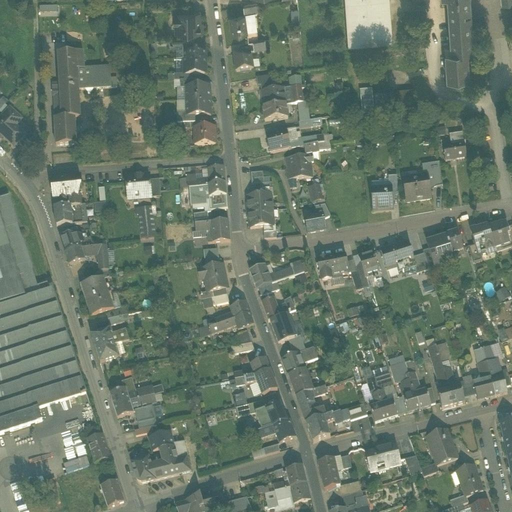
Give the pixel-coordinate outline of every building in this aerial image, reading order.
[(345,0),(349,46),(392,43),(391,19),(386,19),(385,2),(389,2),(389,0),(345,0)] [(448,0),(452,52),(446,53),(448,80),(470,78),(468,52),(477,51),(476,35),(473,35),(470,0),(448,0)] [(243,7),(244,16),(245,16),(245,15),(254,13),(259,12),(257,5),(243,7)] [(172,7),(172,15),(175,15),(175,14),(188,14),(188,7),(172,7)] [(291,12),(292,25),(299,24),(298,11),(291,12)] [(175,15),(176,34),(202,33),(202,24),(200,24),(199,13),(188,14),(175,14),(175,15)] [(257,31),(255,18),(254,13),(245,15),(245,16),(247,33),(256,31),(257,31)] [(232,36),(247,34),(247,33),(245,16),(244,16),(229,18),(232,36)] [(143,25),(135,25),(135,33),(143,32),(143,25)] [(257,42),(256,31),(247,33),(247,34),(248,43),(252,42),(257,42)] [(252,42),(254,51),(266,49),(264,40),(257,42),(252,42)] [(183,46),(184,60),(206,60),(205,45),(191,45),(183,45),(183,46)] [(176,61),(184,60),(183,46),(173,47),(173,50),(176,52),(176,61)] [(114,48),(105,49),(106,57),(115,57),(114,48)] [(234,54),(237,72),(253,70),(251,63),(250,51),(234,54)] [(81,120),(79,91),(78,72),(84,71),(84,70),(83,54),(58,55),(60,84),(61,120),(55,120),(56,147),(76,146),(75,120),(81,120)] [(184,60),(176,61),(176,75),(184,75),(184,60)] [(206,75),(206,60),(184,60),(184,75),(192,75),(206,75)] [(251,63),(253,70),(260,69),(259,62),(251,63)] [(110,69),(84,70),(84,71),(78,72),(79,91),(111,89),(110,79),(110,69)] [(259,78),(260,87),(272,85),(271,76),(259,78)] [(289,88),(302,86),(301,77),(288,79),(289,88)] [(54,98),(55,120),(61,120),(60,84),(52,85),(53,98),(54,98)] [(344,94),(343,84),(335,85),(336,95),(344,94)] [(286,105),(286,106),(290,105),(289,105),(298,104),(303,103),(301,90),(304,89),(303,86),(302,86),(289,88),(284,89),(286,105)] [(186,89),(186,102),(210,102),(210,88),(198,88),(186,88),(186,89)] [(177,102),(186,102),(186,89),(180,89),(177,89),(177,102)] [(261,92),(263,109),(286,105),(284,89),(261,92)] [(374,114),(372,90),(360,91),(362,115),(374,114)] [(375,97),(376,114),(416,110),(414,93),(375,97)] [(186,102),(177,102),(177,103),(177,113),(187,113),(186,102)] [(211,116),(210,102),(186,102),(187,113),(187,116),(195,116),(211,116)] [(298,104),(300,123),(310,121),(307,103),(303,103),(298,104)] [(286,106),(286,105),(263,109),(265,122),(288,119),(286,106)] [(0,114),(2,117),(9,110),(4,106),(2,108),(0,110),(0,114)] [(0,119),(0,135),(13,148),(17,143),(24,136),(13,126),(19,119),(9,110),(2,117),(0,119)] [(457,121),(462,123),(467,112),(462,110),(457,121)] [(462,123),(466,124),(471,114),(467,112),(462,123)] [(177,113),(177,124),(184,123),(195,123),(195,116),(187,116),(187,113),(177,113)] [(466,124),(471,127),(476,116),(471,114),(466,124)] [(321,120),(310,121),(311,128),(322,126),(321,120)] [(311,128),(310,121),(300,123),(299,123),(300,130),(311,128)] [(194,129),(195,145),(216,145),(215,128),(202,129),(194,129)] [(437,129),(438,136),(446,136),(445,128),(437,129)] [(296,130),(285,131),(288,144),(298,142),(298,141),(296,130)] [(17,143),(24,150),(35,138),(28,131),(24,136),(17,143)] [(268,135),(270,154),(289,149),(288,144),(285,131),(268,135)] [(452,136),(454,146),(465,145),(463,134),(452,136)] [(323,136),(324,144),(333,142),(332,135),(323,136)] [(289,150),(304,147),(318,144),(324,144),(323,136),(298,141),(298,142),(288,144),(289,149),(289,150)] [(319,152),(319,151),(318,144),(304,147),(305,154),(312,153),(319,152)] [(467,160),(465,145),(454,146),(443,148),(445,163),(467,160)] [(286,170),(295,169),(295,167),(297,167),(297,165),(311,163),(313,163),(312,156),(306,156),(285,159),(286,170)] [(312,178),(311,163),(297,165),(297,167),(295,167),(295,169),(286,170),(287,181),(290,190),(297,189),(296,180),(312,178)] [(311,163),(312,178),(323,177),(321,170),(313,163),(311,163)] [(427,177),(429,188),(443,186),(440,164),(422,167),(423,176),(426,175),(427,177)] [(195,182),(196,188),(208,186),(225,184),(224,167),(208,169),(209,180),(196,182),(195,182)] [(202,175),(195,176),(196,182),(209,180),(208,169),(201,169),(202,175)] [(126,178),(128,200),(151,199),(151,198),(150,181),(149,176),(126,178)] [(187,183),(188,189),(189,189),(196,188),(195,182),(196,182),(195,176),(186,177),(187,179),(187,182),(186,182),(186,183),(187,183)] [(392,189),(392,196),(398,195),(398,189),(397,177),(388,178),(389,181),(389,189),(392,189)] [(403,180),(407,203),(431,200),(429,188),(427,177),(428,183),(417,185),(417,184),(415,184),(414,179),(403,180)] [(427,177),(414,179),(415,184),(417,184),(417,185),(428,183),(427,177)] [(54,200),(54,201),(81,198),(81,197),(78,197),(77,184),(81,183),(81,179),(67,180),(67,179),(60,179),(60,181),(51,182),(53,200),(54,200)] [(180,190),(184,190),(183,183),(186,183),(186,182),(187,182),(187,179),(179,180),(180,190)] [(150,181),(151,198),(161,198),(160,180),(150,181)] [(372,184),(373,190),(389,189),(389,181),(379,181),(379,184),(372,184)] [(225,184),(208,186),(210,201),(210,211),(227,209),(228,209),(226,184),(225,184)] [(272,184),(264,185),(260,185),(261,197),(271,196),(271,197),(273,196),(272,184)] [(207,202),(210,201),(208,186),(196,188),(189,189),(190,207),(192,207),(207,205),(207,202)] [(311,197),(312,203),(323,201),(320,186),(310,188),(312,197),(311,197)] [(381,211),(383,212),(392,212),(393,210),(392,196),(392,189),(389,189),(373,190),(372,190),(373,211),(381,211)] [(248,198),(249,214),(272,212),(271,197),(271,196),(261,197),(248,198)] [(0,435),(43,422),(39,410),(87,395),(53,288),(49,289),(39,292),(38,288),(8,197),(0,199),(0,435)] [(54,201),(55,209),(71,208),(82,206),(81,198),(54,201)] [(211,213),(210,211),(210,201),(207,202),(207,205),(192,207),(193,210),(204,209),(205,213),(208,213),(211,213)] [(105,204),(94,205),(95,214),(106,213),(105,204)] [(82,206),(71,208),(72,226),(87,224),(86,206),(82,206)] [(316,208),(318,217),(323,216),(324,220),(330,217),(325,206),(316,208)] [(155,207),(147,208),(147,214),(152,213),(152,216),(156,215),(155,207)] [(57,228),(72,226),(71,208),(55,209),(57,228)] [(140,215),(142,238),(154,237),(152,219),(152,216),(152,213),(147,214),(147,208),(136,210),(136,216),(140,215)] [(274,227),(272,212),(249,214),(250,229),(263,228),(276,228),(276,227),(274,227)] [(326,231),(324,220),(323,216),(318,217),(305,219),(307,235),(326,231)] [(207,239),(208,244),(230,243),(229,222),(195,225),(196,233),(201,233),(201,236),(207,235),(207,239)] [(502,225),(488,229),(495,250),(495,251),(509,246),(511,245),(511,244),(509,237),(510,237),(509,234),(509,233),(507,229),(506,224),(502,225)] [(263,228),(264,240),(277,239),(276,228),(263,228)] [(494,250),(495,250),(488,229),(488,228),(482,230),(482,229),(471,233),(475,245),(476,249),(477,248),(479,255),(480,255),(486,253),(486,251),(494,249),(494,250)] [(447,236),(447,238),(452,255),(463,252),(458,233),(447,236)] [(60,239),(65,255),(81,250),(94,248),(91,240),(83,242),(81,236),(60,239)] [(454,259),(452,255),(447,238),(427,245),(429,250),(433,265),(434,266),(454,259)] [(400,265),(403,272),(415,268),(412,259),(407,243),(381,251),(386,270),(387,270),(400,265)] [(468,248),(473,265),(482,262),(480,255),(479,255),(477,248),(476,249),(475,245),(468,248)] [(509,246),(495,251),(497,254),(510,250),(509,246)] [(97,248),(97,255),(98,258),(99,272),(109,271),(108,263),(107,252),(107,247),(97,248)] [(151,247),(144,248),(145,256),(152,255),(151,247)] [(84,257),(97,255),(97,248),(94,248),(81,250),(84,257)] [(84,257),(81,250),(65,255),(69,267),(85,262),(84,257)] [(204,251),(205,259),(219,258),(218,250),(204,251)] [(423,252),(424,255),(428,267),(433,265),(429,250),(423,252)] [(372,277),(374,283),(381,281),(373,254),(359,258),(362,268),(365,279),(366,279),(372,277)] [(429,271),(428,267),(424,255),(412,259),(415,268),(417,275),(429,271)] [(346,256),(328,259),(332,280),(343,279),(342,276),(349,274),(347,264),(346,256)] [(354,262),(356,269),(362,268),(359,258),(359,257),(353,259),(354,262)] [(322,282),(332,280),(328,259),(318,261),(322,282)] [(455,262),(454,259),(434,266),(435,269),(455,262)] [(292,270),(295,278),(304,275),(302,269),(300,262),(290,265),(291,270),(292,270)] [(354,262),(347,264),(349,274),(351,274),(357,273),(356,269),(354,262)] [(403,275),(403,272),(400,265),(387,270),(390,279),(403,275)] [(206,280),(208,294),(213,293),(226,290),(227,290),(223,273),(225,273),(223,266),(198,271),(200,281),(206,280)] [(259,290),(272,286),(266,269),(265,267),(250,272),(257,291),(259,290)] [(270,267),(266,269),(272,286),(277,284),(295,278),(292,270),(291,270),(273,276),(270,267)] [(356,269),(357,273),(363,290),(369,289),(366,279),(365,279),(362,268),(356,269)] [(405,279),(417,275),(415,268),(403,272),(403,275),(405,279)] [(95,275),(97,282),(104,280),(110,278),(109,273),(102,274),(95,275)] [(356,292),(363,290),(357,273),(351,274),(356,292)] [(158,274),(152,276),(154,288),(160,286),(158,274)] [(304,275),(295,278),(298,287),(307,283),(304,275)] [(366,279),(369,289),(372,288),(372,289),(376,288),(379,290),(384,289),(381,281),(374,283),(372,277),(366,279)] [(343,279),(332,280),(333,287),(344,286),(343,279)] [(81,287),(86,303),(109,296),(104,280),(97,282),(81,287)] [(431,283),(423,286),(425,294),(434,291),(431,283)] [(259,290),(261,297),(280,291),(277,284),(272,286),(259,290)] [(373,294),(372,289),(372,288),(369,289),(363,290),(365,297),(373,294)] [(511,298),(505,288),(495,295),(501,304),(511,298)] [(213,293),(214,299),(227,296),(226,290),(213,293)] [(202,301),(211,299),(214,299),(213,293),(208,294),(201,295),(202,301)] [(117,294),(109,296),(114,311),(119,310),(121,309),(117,294)] [(483,295),(466,300),(472,317),(488,312),(483,295)] [(114,311),(109,296),(86,303),(91,319),(106,314),(114,312),(114,311)] [(227,296),(214,299),(211,299),(213,307),(229,304),(227,296)] [(211,299),(202,301),(204,309),(213,307),(211,299)] [(268,322),(287,316),(284,309),(278,311),(274,299),(261,304),(268,322)] [(286,308),(284,309),(287,316),(296,313),(291,300),(284,302),(286,308)] [(232,315),(222,318),(224,324),(250,315),(246,304),(230,310),(232,315)] [(119,310),(121,317),(128,316),(125,308),(121,309),(119,310)] [(357,309),(347,312),(349,319),(360,316),(357,309)] [(106,314),(108,320),(120,318),(121,317),(119,310),(114,311),(114,312),(106,314)] [(151,312),(141,314),(142,320),(155,319),(151,312)] [(381,313),(372,315),(374,323),(383,320),(381,313)] [(254,326),(250,315),(224,324),(217,327),(209,328),(212,335),(212,336),(236,327),(238,332),(254,326)] [(120,318),(121,324),(130,321),(128,316),(121,317),(120,318)] [(289,342),(297,339),(293,328),(289,316),(270,322),(276,340),(279,339),(281,345),(289,342)] [(121,324),(120,318),(108,320),(110,327),(121,324)] [(217,327),(224,324),(222,318),(215,321),(217,327)] [(210,320),(203,321),(204,328),(212,326),(210,320)] [(349,332),(346,324),(339,327),(342,335),(349,332)] [(300,337),(303,344),(305,343),(303,336),(304,336),(301,326),(293,328),(297,339),(300,337)] [(199,331),(201,340),(212,335),(209,328),(199,331)] [(511,328),(499,333),(503,344),(511,340),(511,328)] [(95,350),(114,345),(111,336),(109,331),(91,337),(95,350)] [(126,331),(113,335),(111,336),(114,345),(114,346),(122,344),(130,343),(126,331)] [(236,337),(239,346),(252,343),(248,332),(236,337)] [(415,335),(418,346),(424,344),(421,334),(415,335)] [(386,335),(377,337),(380,346),(389,344),(386,335)] [(289,342),(294,356),(306,352),(303,344),(300,337),(297,339),(289,342)] [(427,350),(436,347),(434,340),(425,343),(427,350)] [(255,352),(252,343),(239,346),(234,347),(231,348),(233,356),(251,352),(255,352)] [(126,355),(122,344),(114,346),(115,350),(117,349),(120,357),(126,355)] [(446,344),(436,347),(441,365),(449,362),(451,362),(446,344)] [(118,359),(118,358),(115,350),(114,346),(114,345),(95,350),(100,365),(118,359)] [(436,388),(438,395),(449,392),(444,372),(441,365),(436,347),(427,350),(438,387),(436,388)] [(495,397),(495,398),(507,394),(505,388),(503,377),(501,378),(500,373),(497,361),(494,362),(490,348),(482,350),(482,351),(486,364),(487,366),(495,397)] [(143,349),(135,350),(137,361),(145,359),(143,349)] [(282,360),(288,377),(305,371),(303,366),(302,363),(307,362),(307,364),(318,360),(314,349),(306,352),(294,356),(282,360)] [(478,366),(486,364),(482,351),(475,353),(478,366)] [(233,356),(227,357),(231,375),(234,375),(234,374),(239,374),(252,371),(251,366),(253,365),(251,352),(233,356)] [(395,386),(403,384),(410,381),(409,376),(408,376),(405,364),(403,358),(389,363),(391,369),(389,369),(395,386)] [(252,371),(255,378),(270,372),(266,361),(253,365),(251,366),(252,371)] [(411,362),(405,364),(408,376),(409,376),(415,374),(411,362)] [(444,372),(451,370),(449,362),(441,365),(444,372)] [(476,396),(477,402),(495,397),(487,366),(486,364),(478,366),(481,380),(483,380),(483,383),(482,383),(473,385),(476,396)] [(383,375),(389,374),(387,368),(371,373),(373,379),(383,375)] [(132,369),(122,372),(125,379),(134,376),(132,369)] [(361,383),(357,369),(352,370),(356,385),(361,383)] [(375,425),(386,421),(378,394),(373,379),(371,373),(370,369),(362,371),(365,382),(366,381),(368,385),(373,403),(374,407),(370,408),(375,425)] [(444,372),(449,392),(456,390),(451,370),(444,372)] [(240,380),(244,380),(255,378),(252,371),(239,374),(240,380)] [(288,377),(295,394),(300,392),(311,388),(311,387),(305,371),(288,377)] [(503,377),(505,388),(511,387),(508,376),(507,371),(500,373),(501,378),(503,377)] [(278,392),(270,372),(255,378),(257,385),(261,396),(262,398),(278,392)] [(384,380),(387,388),(393,386),(389,374),(383,375),(385,380),(384,380)] [(410,381),(411,383),(418,381),(415,374),(409,376),(410,381)] [(373,379),(378,394),(384,391),(387,388),(384,380),(385,380),(383,375),(373,379)] [(462,380),(463,383),(466,383),(470,398),(476,396),(473,385),(471,377),(462,380)] [(257,385),(255,378),(244,380),(245,387),(257,385)] [(122,383),(124,392),(126,391),(127,395),(136,393),(132,380),(122,383)] [(240,380),(235,381),(236,388),(245,387),(244,380),(240,380)] [(411,383),(410,381),(403,384),(404,386),(400,387),(403,398),(408,414),(408,415),(420,411),(411,383)] [(418,381),(411,383),(420,411),(431,408),(431,406),(426,392),(426,391),(421,393),(418,381)] [(311,388),(313,393),(326,389),(323,383),(311,387),(311,388)] [(463,400),(470,398),(466,383),(463,383),(459,384),(460,389),(461,389),(463,400)] [(261,396),(257,385),(249,387),(253,398),(261,396)] [(328,390),(330,394),(345,389),(344,385),(328,390)] [(368,405),(373,403),(368,385),(362,387),(361,391),(364,402),(368,405)] [(311,388),(300,392),(302,397),(310,394),(313,393),(311,388)] [(110,396),(114,408),(130,403),(149,398),(154,397),(153,391),(152,389),(136,393),(127,395),(126,391),(124,392),(110,396)] [(154,397),(160,396),(164,395),(162,389),(153,391),(154,397)] [(313,393),(310,394),(312,400),(328,395),(326,389),(313,393)] [(460,389),(456,390),(449,392),(453,408),(465,405),(463,400),(461,389),(460,389)] [(426,392),(431,406),(435,405),(431,390),(426,392)] [(388,402),(384,391),(378,394),(386,421),(398,418),(398,417),(393,402),(392,402),(391,401),(388,402)] [(453,408),(449,392),(438,395),(442,411),(453,408)] [(233,397),(235,409),(247,406),(244,394),(233,397)] [(296,399),(303,418),(317,413),(312,400),(310,394),(302,397),(296,399)] [(151,405),(149,398),(130,403),(114,408),(117,420),(133,415),(133,414),(135,414),(138,425),(155,421),(155,419),(153,409),(152,408),(147,409),(146,406),(151,405)] [(398,400),(403,416),(408,414),(403,398),(398,400)] [(398,400),(393,402),(398,417),(403,416),(398,400)] [(235,409),(238,419),(255,415),(255,414),(269,409),(266,402),(247,406),(235,409)] [(274,428),(287,423),(281,405),(269,409),(255,414),(255,415),(262,432),(263,431),(274,428)] [(350,421),(350,423),(367,417),(364,406),(347,411),(350,421)] [(161,408),(153,409),(155,419),(163,417),(161,408)] [(303,418),(306,425),(323,419),(325,418),(323,411),(317,413),(303,418)] [(347,411),(340,414),(343,420),(344,423),(350,421),(347,411)] [(339,421),(343,420),(340,414),(340,413),(332,416),(335,422),(339,421)] [(325,418),(323,419),(326,425),(335,422),(332,416),(325,418)] [(330,438),(326,425),(323,419),(306,425),(313,444),(330,438)] [(138,425),(139,431),(152,428),(157,427),(155,421),(138,425)] [(287,423),(274,428),(276,435),(280,445),(295,439),(289,423),(287,423)] [(511,423),(500,426),(507,456),(511,455),(511,423)] [(139,431),(135,432),(136,438),(153,434),(152,428),(139,431)] [(266,438),(276,435),(274,428),(263,431),(266,438)] [(256,433),(259,441),(266,438),(263,431),(262,432),(256,433)] [(435,465),(436,468),(437,468),(458,460),(447,431),(428,438),(435,457),(433,458),(435,465)] [(153,453),(159,452),(173,448),(173,445),(170,434),(149,439),(153,453)] [(111,461),(107,449),(103,437),(87,442),(91,454),(95,466),(99,465),(111,461)] [(426,439),(433,458),(435,457),(428,438),(426,439)] [(209,441),(202,444),(205,450),(211,448),(209,441)] [(173,445),(173,448),(174,448),(175,451),(185,448),(184,443),(173,445)] [(263,450),(265,457),(280,453),(278,446),(263,450)] [(370,472),(374,474),(389,470),(392,466),(399,464),(395,447),(366,454),(370,472)] [(177,460),(175,451),(174,448),(173,448),(159,452),(160,455),(163,464),(164,469),(153,472),(151,467),(149,458),(131,464),(137,483),(138,484),(139,485),(141,485),(181,476),(177,460)] [(175,451),(177,460),(187,458),(188,457),(185,448),(175,451)] [(265,457),(263,450),(252,453),(254,460),(265,457)] [(25,477),(75,465),(73,456),(23,469),(25,477)] [(190,472),(187,458),(177,460),(181,476),(191,473),(190,472)] [(341,460),(343,472),(352,470),(349,458),(348,458),(341,460)] [(405,461),(411,478),(422,475),(421,471),(416,458),(405,461)] [(341,460),(334,461),(337,473),(343,472),(341,460)] [(341,488),(337,473),(334,461),(318,465),(324,492),(340,489),(341,488)] [(422,475),(424,479),(439,474),(437,468),(436,468),(435,465),(421,471),(422,475)] [(465,497),(465,499),(466,499),(483,492),(474,467),(458,473),(463,484),(460,485),(465,497)] [(289,486),(290,489),(307,485),(303,468),(286,472),(289,486)] [(283,471),(274,473),(276,480),(284,478),(283,471)] [(100,488),(108,510),(124,504),(117,483),(100,488)] [(273,486),(275,493),(290,489),(289,486),(284,487),(284,484),(273,486)] [(342,498),(346,497),(361,493),(359,484),(341,488),(340,489),(342,498)] [(307,485),(290,489),(292,499),(294,506),(311,502),(307,485)] [(254,489),(256,497),(265,495),(263,488),(254,489)] [(277,502),(292,499),(290,489),(275,493),(276,499),(277,502)] [(265,495),(268,510),(274,509),(272,501),(276,499),(275,493),(265,495)] [(363,499),(361,493),(346,497),(349,509),(357,507),(356,502),(363,500),(363,499)] [(186,503),(188,511),(190,511),(216,511),(215,506),(212,494),(203,496),(204,499),(201,500),(201,498),(193,500),(193,501),(186,503)] [(450,502),(453,509),(463,506),(468,504),(466,499),(465,499),(465,497),(450,502)] [(227,504),(229,511),(251,511),(252,511),(246,499),(227,504)] [(275,511),(294,507),(294,506),(292,499),(277,502),(276,499),(272,501),(274,509),(274,511),(275,511)] [(338,511),(367,511),(364,499),(363,499),(363,500),(356,502),(357,507),(349,509),(349,510),(338,511)] [(229,511),(227,504),(226,501),(221,502),(221,504),(215,506),(216,511),(229,511)] [(178,511),(190,511),(188,511),(186,503),(176,505),(178,511)] [(490,511),(487,503),(471,509),(471,511),(490,511)]
